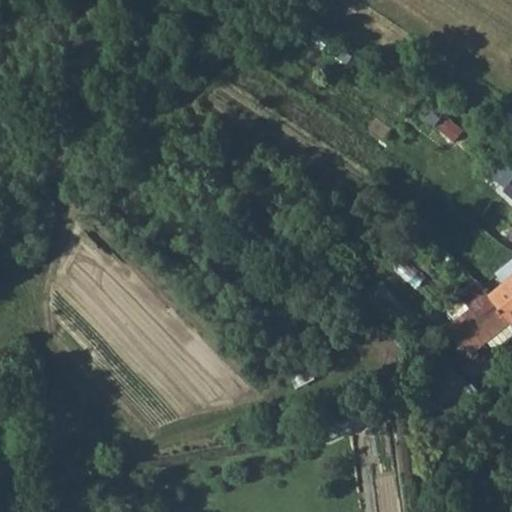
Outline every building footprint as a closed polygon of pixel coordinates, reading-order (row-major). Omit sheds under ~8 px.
[(511,322),(511,278),(489,297),(510,321),(511,322)] [(487,340),(510,321),(489,297),(476,282),(460,295),(470,312),(461,320),(482,344),(487,340)] [(471,354),(482,344),(461,320),(451,329),(471,354)] [(495,350),(511,336),(511,322),(510,321),(487,340),(495,350)] [(468,384),(455,370),(428,396),(440,410),(468,384)]
